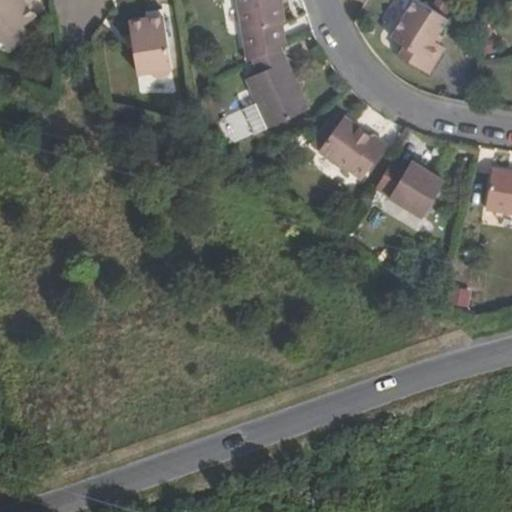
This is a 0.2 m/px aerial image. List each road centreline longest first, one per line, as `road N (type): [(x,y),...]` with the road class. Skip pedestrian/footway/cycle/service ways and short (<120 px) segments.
road 1 (residential): [(33,511),(440,368),(511,351)]
road 2 (residential): [(511,128),(434,114),(390,95),(356,60),(325,0)]
